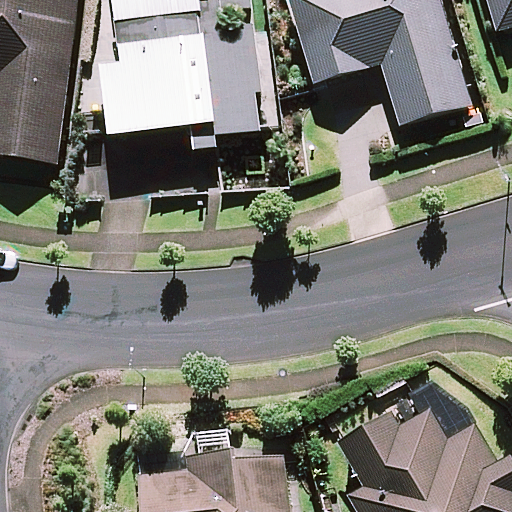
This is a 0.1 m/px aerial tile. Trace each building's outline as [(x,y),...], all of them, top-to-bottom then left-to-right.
[(0,0),(0,154),(62,162),(81,0),(0,0)] [(231,11),(257,8),(256,0),(122,0),(130,66),(111,68),(118,135),(197,126),(200,150),(224,147),(223,135),(270,129),(259,24),(232,27),(231,11)] [(475,105),(444,0),(296,0),(321,84),(388,65),(405,125),(475,105)] [(511,0),(485,0),(496,34),(511,29),(511,0)] [(456,440),(438,408),(405,426),(399,415),(347,443),(371,487),(357,495),(365,511),(511,511),(511,459),(503,464),(482,426),(456,440)] [(243,453),(196,459),(198,471),(149,476),(153,511),(294,511),(289,457),(244,462),(243,453)]
